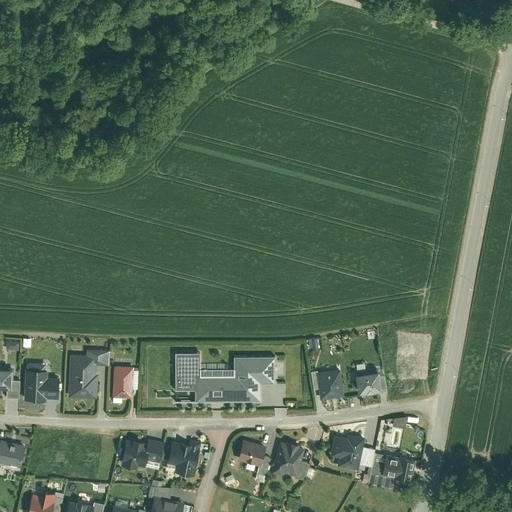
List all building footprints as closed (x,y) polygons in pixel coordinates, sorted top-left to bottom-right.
[(8,339),(8,348),(20,348),(20,339),(8,339)] [(88,350),(87,355),(95,355),(95,364),(108,365),(109,351),(88,350)] [(71,354),(68,395),(96,397),(97,373),(94,373),(95,364),(95,355),(87,355),(71,354)] [(274,358),(235,358),(235,370),(200,370),(200,354),(175,354),(176,392),(195,391),(195,402),(260,402),(260,384),(274,384),(274,358)] [(132,366),(114,365),(113,397),(131,397),(131,389),(132,370),(132,366)] [(13,369),(0,369),(0,389),(7,390),(12,390),(12,380),(13,369)] [(48,371),(27,370),(26,400),(45,400),(45,397),(58,398),(59,378),(48,378),(48,371)] [(338,370),(316,373),(318,389),(319,398),(341,395),(338,370)] [(318,389),(316,373),(316,371),(310,372),(312,390),(318,389)] [(355,374),(358,392),(380,389),(378,373),(377,371),(355,374)] [(384,372),(378,373),(380,389),(380,391),(387,390),(384,372)] [(19,381),(12,380),(12,390),(7,390),(6,397),(19,398),(19,381)] [(408,426),(409,416),(396,415),(394,424),(408,426)] [(29,438),(4,433),(1,448),(0,452),(0,454),(0,455),(24,460),(29,438)] [(137,436),(129,435),(124,458),(141,461),(142,458),(149,459),(151,453),(153,440),(148,439),(149,435),(137,433),(137,436)] [(183,437),(175,435),(171,455),(180,457),(178,464),(197,469),(204,442),(197,441),(198,438),(184,435),(183,437)] [(289,437),(284,436),(275,466),(286,469),(287,465),(301,469),(304,458),(308,442),(303,441),(304,439),(289,435),(289,437)] [(333,437),(329,456),(338,458),(336,466),(356,470),(356,468),(360,448),(362,439),(345,435),(344,439),(333,437)] [(267,445),(244,439),(238,459),(259,464),(261,465),(263,459),(267,445)] [(373,450),(360,448),(356,468),(369,470),(373,450)] [(163,455),(151,453),(149,459),(162,462),(163,455)] [(180,457),(171,455),(169,462),(178,464),(180,457)] [(411,482),(415,461),(384,456),(382,468),(383,468),(395,471),(393,477),(393,479),(411,482)] [(312,460),(304,458),(301,469),(300,471),(308,473),(312,460)] [(270,460),(263,459),(261,465),(259,464),(257,472),(266,474),(270,460)] [(158,489),(172,492),(175,480),(174,480),(158,480),(155,490),(158,491),(158,489)] [(36,488),(31,509),(40,511),(54,511),(60,494),(56,493),(48,491),(36,488)] [(172,492),(158,489),(158,491),(154,510),(162,511),(184,511),(188,495),(172,492)] [(303,492),(292,489),(290,497),(300,500),(303,492)] [(98,511),(101,503),(79,499),(75,511),(98,511)] [(107,511),(109,505),(101,503),(98,511),(107,511)]
